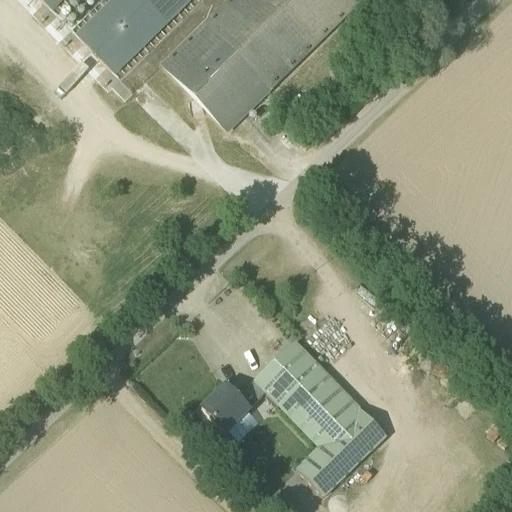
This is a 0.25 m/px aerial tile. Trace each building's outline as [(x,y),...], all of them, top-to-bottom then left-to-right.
[(38,0),(48,10),(57,0),(38,0)] [(120,0),(78,41),(110,74),(185,0),(120,0)] [(365,0),(231,0),(163,67),(228,134),(365,0)] [(254,384),(266,396),(318,450),(295,472),(322,500),(384,439),(294,345),(254,384)] [(225,436),(266,396),(254,384),(236,401),(224,389),(201,412),(225,436)]
